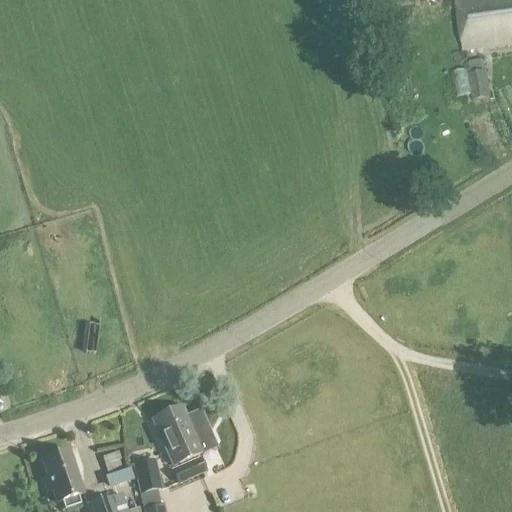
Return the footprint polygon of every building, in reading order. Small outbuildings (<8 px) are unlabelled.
[(511,0),(470,0),(455,2),(462,52),(511,45),(511,0)] [(485,73),(468,76),(472,102),(490,99),(485,73)] [(200,413),(187,419),(182,408),(153,422),(173,469),(203,455),(217,449),(200,413)] [(47,480),(52,495),(56,507),(61,506),(76,501),(83,498),(69,456),(42,465),(47,480)] [(201,459),(179,470),(186,485),(208,474),(201,459)] [(156,463),(134,467),(140,498),(163,492),(156,463)] [(128,511),(123,498),(112,501),(87,510),(87,511),(128,511)]
